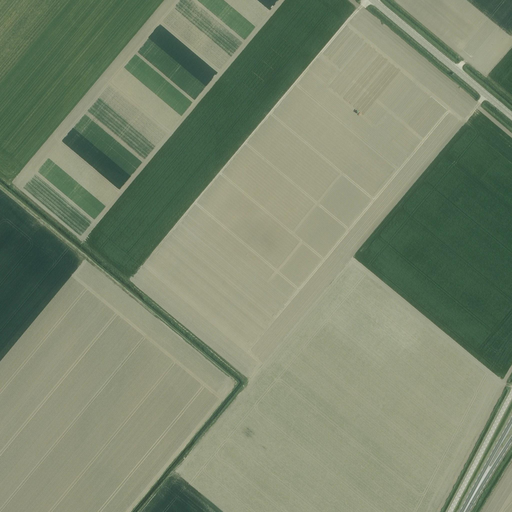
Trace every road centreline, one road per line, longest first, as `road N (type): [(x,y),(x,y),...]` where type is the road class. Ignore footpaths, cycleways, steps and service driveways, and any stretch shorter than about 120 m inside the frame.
road 1 (tertiary): [(511,117),(372,0)]
road 2 (unclassified): [(449,511),(511,393)]
